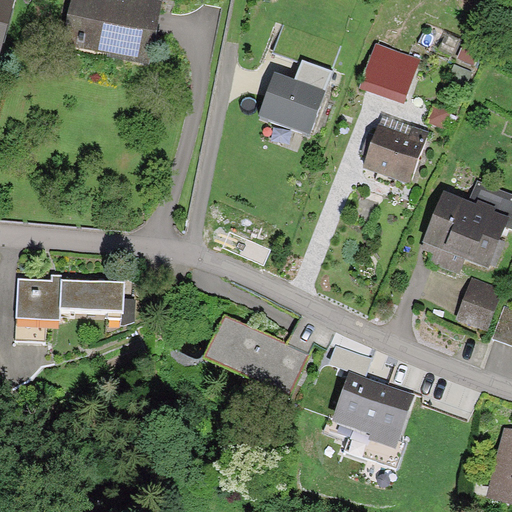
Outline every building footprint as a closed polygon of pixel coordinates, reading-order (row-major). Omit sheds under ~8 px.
[(0,0),(0,46),(12,0),(0,0)] [(156,5),(129,0),(66,0),(56,52),(143,69),(156,5)] [(414,60),(370,44),(353,92),(397,107),(414,60)] [(320,93),(265,74),(248,123),(303,143),(320,93)] [(444,130),(450,113),(435,107),(428,125),(444,130)] [(424,131),(376,114),(356,172),(404,188),(424,131)] [(461,201),(435,191),(411,250),(422,254),(420,260),(454,274),(456,267),(482,278),(486,268),(492,270),(511,220),(511,196),(469,179),(461,201)] [(9,280),(7,321),(51,323),(51,314),(113,317),(115,286),(53,283),(53,277),(42,276),(42,282),(9,280)] [(495,291),(463,278),(445,325),(477,337),(495,291)] [(487,345),(511,353),(511,310),(508,309),(501,306),(487,345)] [(216,316),(194,360),(281,403),(302,358),(216,316)] [(358,380),(365,359),(329,346),(321,368),(340,374),(358,380)] [(358,380),(340,374),(324,422),(320,421),(315,435),(338,442),(335,452),(390,470),(400,441),(394,439),(408,398),(358,380)] [(508,511),(511,511),(511,433),(496,430),(476,504),(508,511)]
